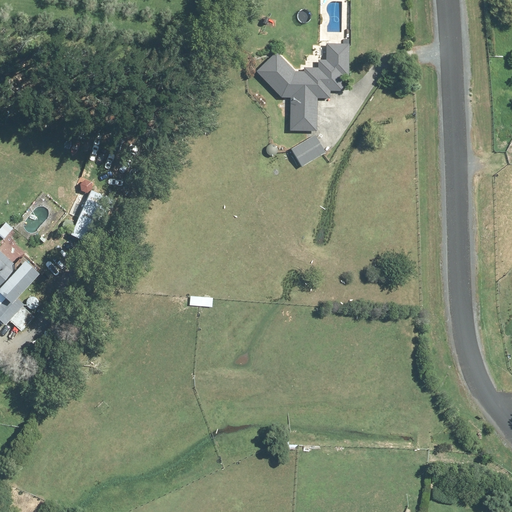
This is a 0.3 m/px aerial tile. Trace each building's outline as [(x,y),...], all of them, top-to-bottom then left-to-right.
[(349,73),(349,40),(344,39),(344,44),(327,43),(327,60),(318,60),(317,69),(303,68),(303,72),(294,72),(277,53),(258,71),(282,98),(284,98),(284,115),(290,115),(290,132),(318,132),(318,98),(332,99),(332,93),(344,94),(345,73),(349,73)] [(326,153),(315,135),(291,149),(302,167),(326,153)] [(112,199),(92,190),(72,235),(92,244),(112,199)] [(16,263),(0,248),(0,292),(5,297),(0,301),(0,318),(7,325),(11,321),(17,327),(35,307),(21,294),(40,272),(22,256),(16,263)] [(192,297),(191,305),(213,306),(213,297),(192,297)]
